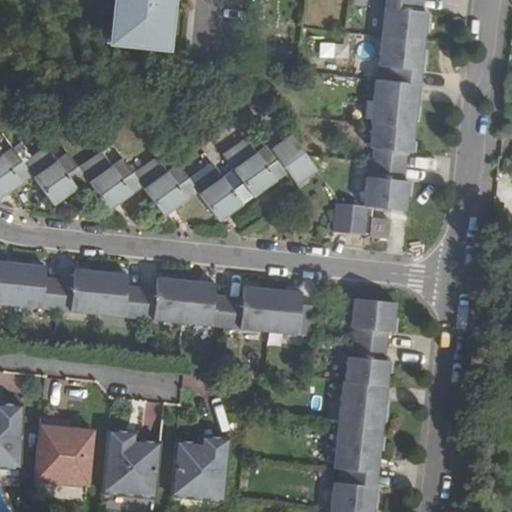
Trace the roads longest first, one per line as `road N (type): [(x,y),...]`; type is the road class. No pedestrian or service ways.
road 1 (residential): [(451,283),(0,232)]
road 2 (residential): [(451,283),(482,0)]
road 3 (residential): [(430,511),(451,283)]
road 4 (residential): [(0,360),(170,376)]
